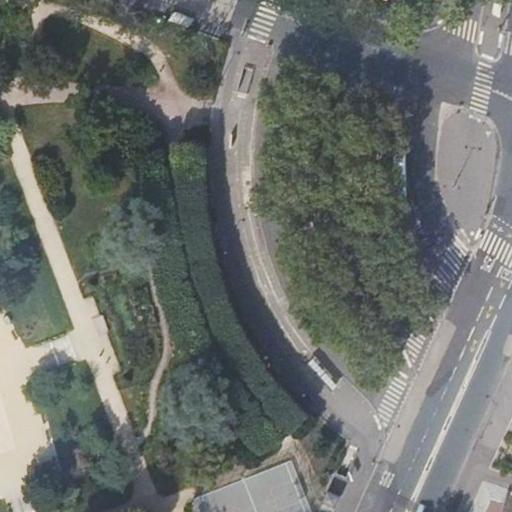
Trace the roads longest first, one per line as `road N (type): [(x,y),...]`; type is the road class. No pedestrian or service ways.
road 1 (tertiary): [(511,99),(236,0)]
road 2 (primary): [(511,312),(425,511)]
